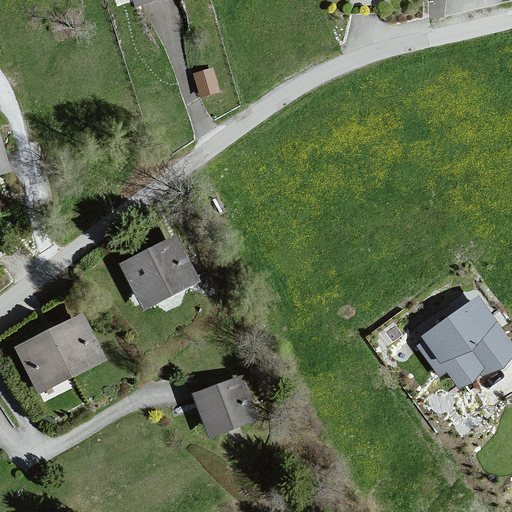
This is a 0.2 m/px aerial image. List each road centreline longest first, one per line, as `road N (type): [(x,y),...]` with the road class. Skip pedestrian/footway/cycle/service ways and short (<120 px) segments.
road 1 (residential): [(0,298),(101,212),(283,82),(441,26),(511,10)]
road 2 (unknown): [(43,261),(28,138),(0,95)]
